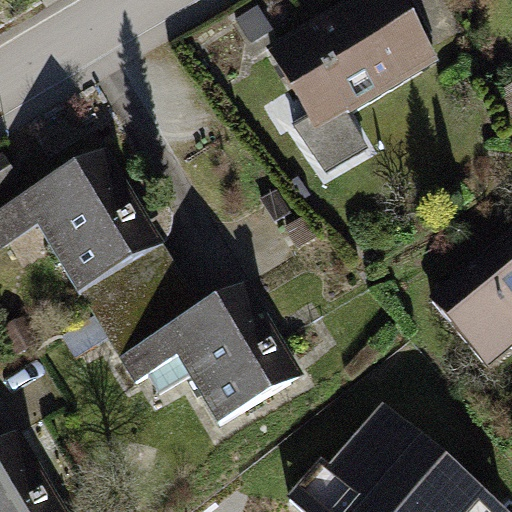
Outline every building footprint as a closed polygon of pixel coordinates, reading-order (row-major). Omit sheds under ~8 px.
[(371,0),(260,65),(312,154),(439,80),(392,0),(371,0)] [(41,247),(119,369),(206,314),(106,157),(0,223),(0,252),(9,267),(41,247)] [(214,235),(223,280),(289,266),(279,221),(214,235)] [(511,244),(433,302),(492,381),(511,365),(511,244)] [(222,455),(240,444),(313,398),(244,290),(206,314),(119,369),(137,398),(171,376),(222,455)] [(289,505),(297,511),(499,511),(388,418),(333,482),(319,470),(289,505)] [(0,511),(59,511),(13,440),(0,448),(0,511)] [(240,494),(209,511),(247,511),(250,511),(240,494)]
